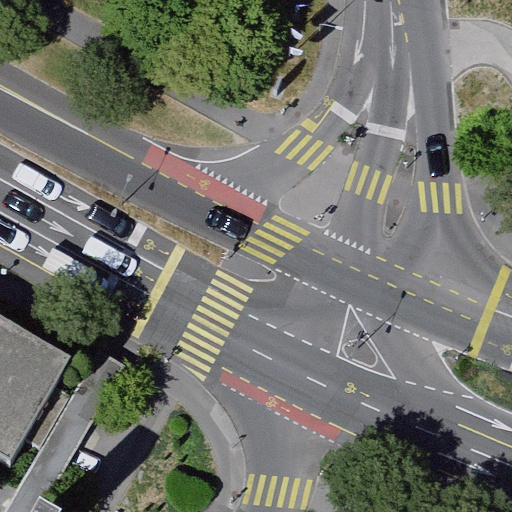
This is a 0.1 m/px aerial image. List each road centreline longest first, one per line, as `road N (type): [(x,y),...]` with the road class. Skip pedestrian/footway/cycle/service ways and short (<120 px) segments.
road 1 (residential): [(370,285),(435,245),(439,195),(426,41),(409,0)]
road 2 (primary): [(0,213),(282,371)]
road 3 (residential): [(368,0),(340,114),(322,133),(236,183),(182,194)]
road 4 (residential): [(388,0),(394,43),(384,131),(359,229),(370,285)]
road 5 (primary): [(282,371),(511,465)]
road 6 (residential): [(370,285),(428,382),(511,459)]
road 7 (primary): [(370,285),(182,194)]
road 8 (primary): [(182,194),(0,92)]
road 9 (primary): [(511,337),(370,285)]
road 10 (tertiary): [(282,371),(282,495),(275,511)]
road 11 (residential): [(370,285),(315,318),(282,371)]
